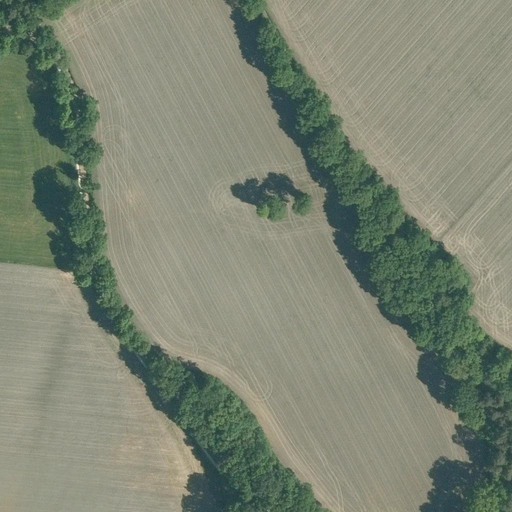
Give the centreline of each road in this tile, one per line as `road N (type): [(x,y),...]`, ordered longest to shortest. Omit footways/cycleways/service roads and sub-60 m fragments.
road 1 (track): [(282,511),(221,458),(109,307),(92,262),(65,68),(37,35),(0,26)]
road 2 (track): [(491,511),(483,415),(458,355),(263,0)]
